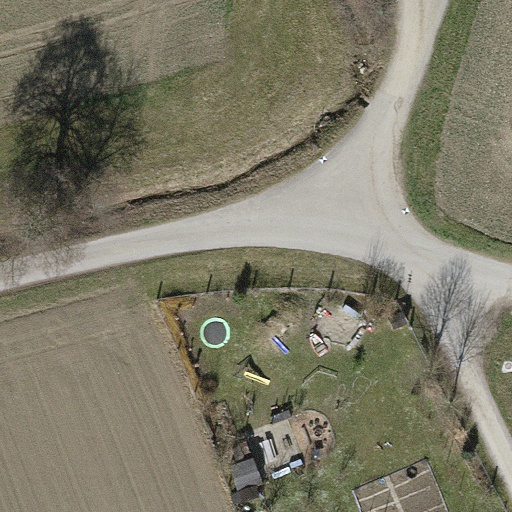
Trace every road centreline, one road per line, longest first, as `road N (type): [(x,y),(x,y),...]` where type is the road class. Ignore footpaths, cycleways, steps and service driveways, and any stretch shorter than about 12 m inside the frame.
road 1 (unclassified): [(0,275),(192,233),(342,220),(465,280)]
road 2 (track): [(511,468),(466,371),(455,318),(465,280),(509,285)]
road 3 (track): [(342,220),(433,0)]
